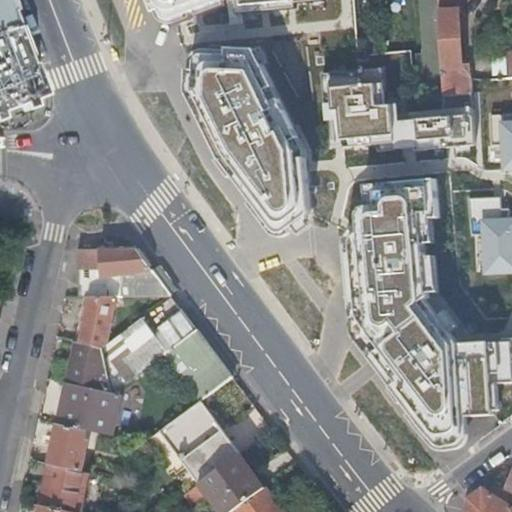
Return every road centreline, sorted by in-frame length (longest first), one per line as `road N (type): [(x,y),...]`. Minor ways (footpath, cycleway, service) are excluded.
road 1 (secondary): [(387,511),(125,161)]
road 2 (residential): [(10,405),(51,247),(59,178)]
road 3 (secondary): [(99,120),(48,0)]
road 4 (residential): [(511,437),(417,511)]
